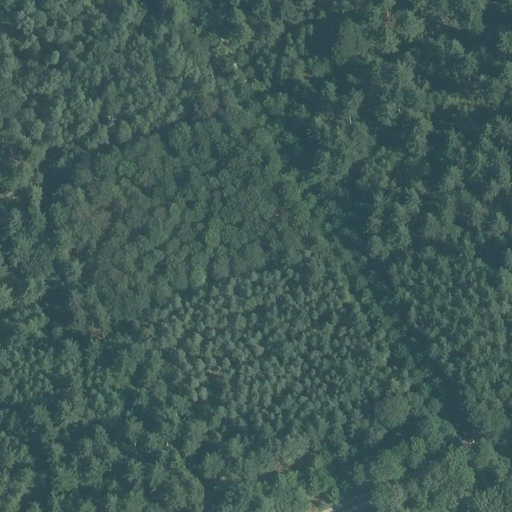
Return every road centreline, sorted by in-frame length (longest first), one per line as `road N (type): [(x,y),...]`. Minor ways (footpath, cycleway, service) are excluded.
road 1 (track): [(0,203),(511,11)]
road 2 (track): [(348,511),(511,439)]
